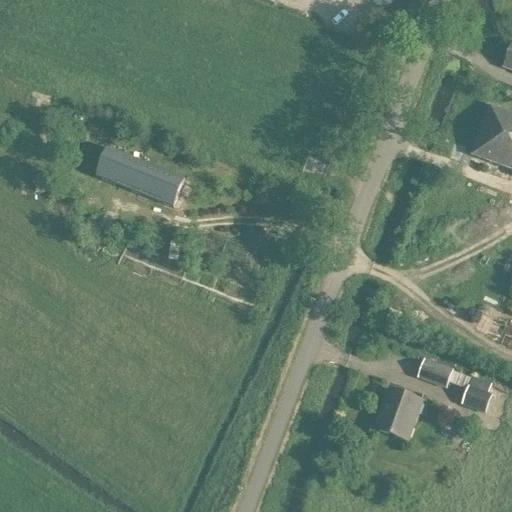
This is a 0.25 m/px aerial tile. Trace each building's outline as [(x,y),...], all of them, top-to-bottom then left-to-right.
[(511,112),(494,106),(472,155),(511,169),(511,112)] [(111,149),(100,178),(173,208),(185,179),(111,149)] [(424,360),(417,379),(446,390),(449,382),(453,371),(424,360)] [(453,371),(449,382),(467,389),(471,378),(453,371)] [(461,405),(485,414),(491,396),(487,394),(491,385),(471,378),(467,389),(461,405)] [(388,388),(373,430),(409,443),(424,401),(388,388)] [(398,482),(394,493),(403,496),(407,486),(398,482)]
